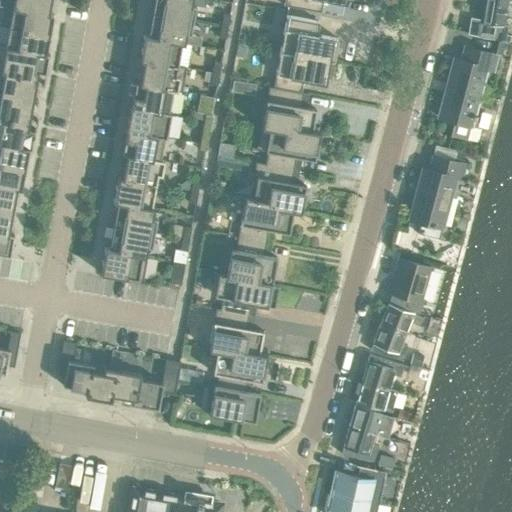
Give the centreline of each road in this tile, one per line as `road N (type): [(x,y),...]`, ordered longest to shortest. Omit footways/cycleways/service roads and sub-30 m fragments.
road 1 (tertiary): [(279,475),(312,432),(431,0)]
road 2 (residential): [(26,420),(103,0)]
road 3 (tertiary): [(26,420),(279,475)]
